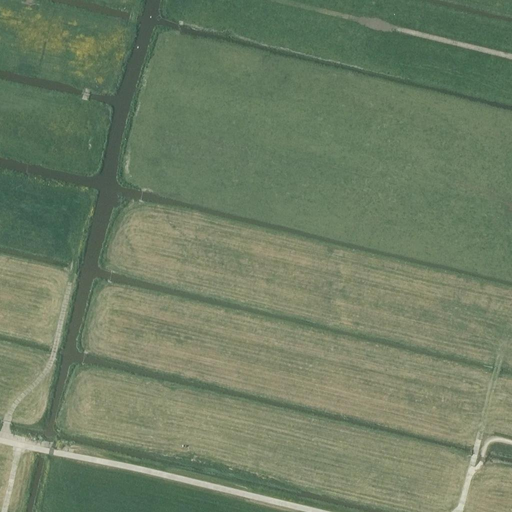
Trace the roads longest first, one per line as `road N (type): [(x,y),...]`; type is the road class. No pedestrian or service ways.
road 1 (track): [(511,57),(268,0)]
road 2 (track): [(3,441),(19,398),(55,359),(70,282)]
